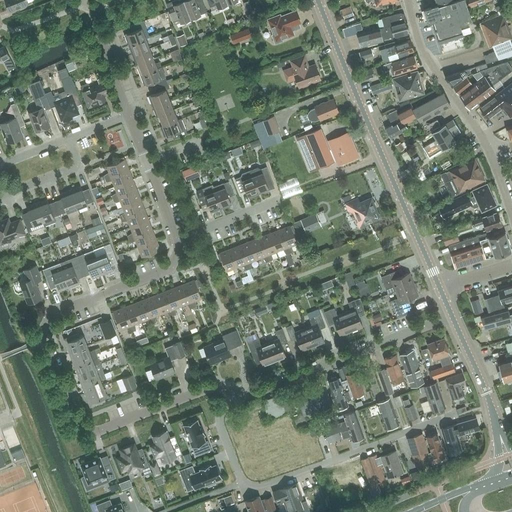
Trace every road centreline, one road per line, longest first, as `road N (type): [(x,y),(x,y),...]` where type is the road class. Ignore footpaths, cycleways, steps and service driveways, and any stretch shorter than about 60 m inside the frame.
road 1 (residential): [(232,395),(214,387),(91,434),(78,428),(40,327),(47,314),(171,268),(173,240)]
road 2 (residential): [(469,410),(254,487),(242,481),(219,423),(232,395)]
road 3 (tertiary): [(439,287),(317,0)]
road 4 (residential): [(232,395),(451,315)]
road 5 (residential): [(490,152),(424,56),(407,0)]
road 6 (residential): [(125,117),(86,5),(99,0)]
road 7 (tertiary): [(500,437),(451,315)]
